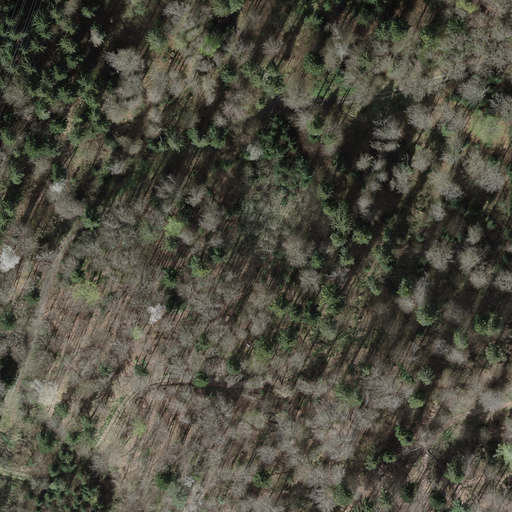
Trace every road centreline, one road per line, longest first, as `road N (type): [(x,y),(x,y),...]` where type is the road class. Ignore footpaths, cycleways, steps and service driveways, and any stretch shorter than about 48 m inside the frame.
road 1 (track): [(285,105),(175,157),(68,236),(0,413)]
road 2 (track): [(511,51),(395,93),(285,105)]
road 3 (track): [(433,511),(425,446),(446,420),(511,403)]
road 4 (track): [(285,105),(236,33),(225,0)]
